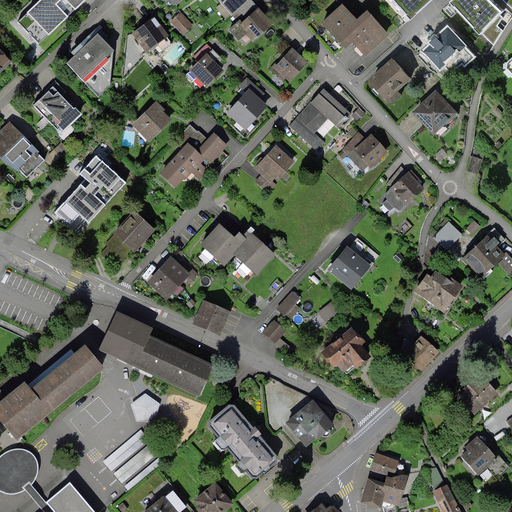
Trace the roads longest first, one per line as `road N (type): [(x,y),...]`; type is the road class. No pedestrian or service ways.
road 1 (residential): [(330,62),(113,293)]
road 2 (residential): [(113,293),(359,410),(379,428)]
road 3 (residential): [(404,406),(399,335),(427,222),(449,187)]
road 4 (residential): [(449,187),(465,155),(479,83),(511,24)]
road 5 (residential): [(330,62),(449,187)]
road 6 (residential): [(112,0),(0,104)]
road 7 (residential): [(0,240),(113,293)]
